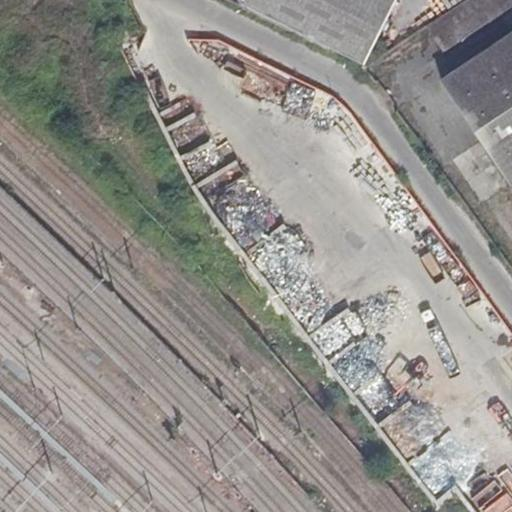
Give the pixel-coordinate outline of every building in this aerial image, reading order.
[(238,0),(244,8),(365,67),(396,0),(238,0)] [(443,50),(511,2),(511,0),(462,0),(425,25),(443,50)] [(511,33),(439,83),(479,141),(508,185),(511,181),(511,33)] [(227,50),(218,77),(233,82),(242,55),(227,50)] [(481,201),(508,185),(479,141),(452,159),(481,201)] [(350,295),(363,314),(505,511),(511,511),(511,417),(399,260),(350,295)] [(505,511),(363,314),(338,332),(456,497),(463,492),(478,511),(505,511)]
